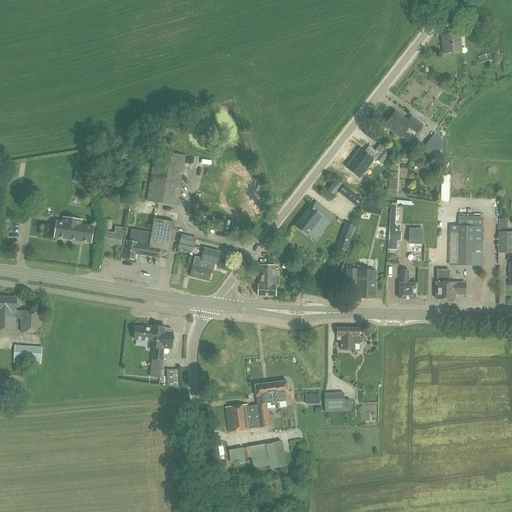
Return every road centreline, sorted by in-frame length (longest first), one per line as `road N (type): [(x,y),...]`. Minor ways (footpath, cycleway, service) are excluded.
road 1 (unclassified): [(217,304),(451,0)]
road 2 (primary): [(217,304),(0,272)]
road 3 (unclassified): [(207,511),(191,347),(217,304)]
road 4 (primary): [(511,318),(355,313)]
road 5 (primary): [(217,304),(296,318),(355,313)]
road 6 (primary): [(355,313),(217,304)]
